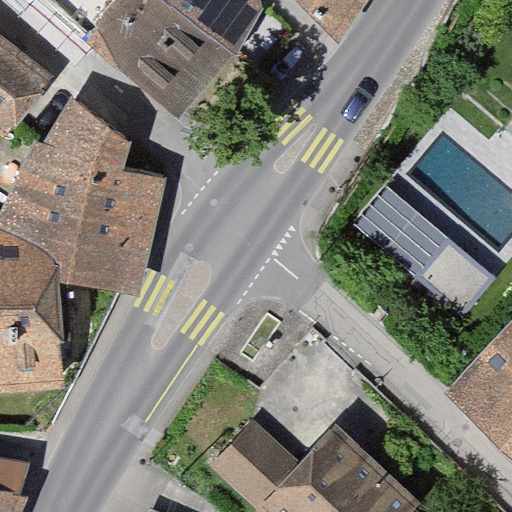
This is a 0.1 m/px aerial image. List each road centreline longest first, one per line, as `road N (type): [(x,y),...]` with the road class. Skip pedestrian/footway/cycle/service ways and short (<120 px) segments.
road 1 (residential): [(511,485),(279,262),(236,233)]
road 2 (tertiary): [(65,511),(181,308),(236,233)]
road 3 (residential): [(255,211),(0,13)]
road 4 (tertiary): [(255,211),(411,0)]
